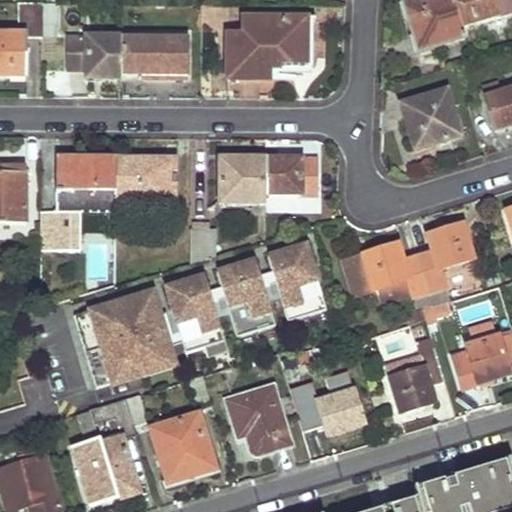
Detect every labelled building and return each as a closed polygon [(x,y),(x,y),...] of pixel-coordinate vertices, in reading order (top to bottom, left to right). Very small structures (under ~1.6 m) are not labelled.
[(430,0),(414,0),(402,4),(407,19),(434,10),(430,0)] [(407,19),(417,52),(465,38),(461,27),(453,0),(430,0),(434,10),(407,19)] [(453,0),(461,27),(511,12),(507,0),(453,0)] [(0,77),(26,78),(26,37),(40,37),(40,25),(40,3),(31,3),(13,3),(12,34),(0,33),(0,77)] [(55,3),(40,3),(40,25),(53,25),(55,25),(55,3)] [(226,34),(226,78),(270,79),(271,70),(281,70),(281,63),(308,64),(308,20),(241,19),(241,34),(226,34)] [(323,20),(308,20),(308,64),(281,63),(281,70),(322,71),(323,20)] [(53,25),(40,25),(40,37),(52,39),(53,25)] [(84,77),(121,77),(121,73),(121,38),(121,36),(66,36),(66,69),(84,70),(84,77)] [(185,38),(121,38),(121,73),(138,73),(144,73),(145,68),(151,68),(151,77),(184,77),(185,38)] [(151,68),(145,68),(144,73),(138,73),(138,78),(151,77),(151,68)] [(281,70),(271,70),(270,79),(281,79),(281,70)] [(510,126),(511,125),(511,89),(484,98),(493,127),(508,122),(510,126)] [(446,141),(459,137),(446,91),(400,105),(412,151),(446,141)] [(508,122),(493,127),(494,131),(510,126),(508,122)] [(232,159),(217,158),(217,167),(232,168),(232,159)] [(73,214),(114,214),(115,199),(116,159),(93,159),(92,165),(73,165),(73,159),(56,159),(56,212),(39,213),(39,251),(72,251),(73,214)] [(116,159),(115,199),(176,201),(176,172),(164,171),(164,160),(116,159)] [(218,204),(264,204),(264,195),(264,169),(265,159),(232,159),(232,168),(217,167),(218,204)] [(284,160),(265,159),(264,169),(284,170),(284,160)] [(178,161),(164,160),(164,171),(176,172),(178,161)] [(264,169),(264,195),(315,196),(315,161),(284,160),(284,170),(264,169)] [(0,224),(24,224),(24,173),(0,172),(0,224)] [(472,260),(461,226),(437,234),(426,237),(428,242),(430,249),(432,256),(418,260),(432,307),(443,304),(445,303),(437,271),(472,260)] [(214,230),(188,230),(189,265),(215,257),(214,230)] [(112,281),(114,236),(96,235),(93,280),(112,281)] [(324,311),(305,246),(266,257),(271,273),(278,295),(286,323),(324,311)] [(430,249),(416,254),(418,260),(432,256),(430,249)] [(421,311),(432,307),(418,260),(402,264),(400,258),(398,252),(388,255),(385,251),(361,257),(362,259),(344,265),(354,296),(376,290),(380,305),(410,296),(416,313),(421,311)] [(416,254),(400,258),(402,264),(418,260),(416,254)] [(41,299),(60,299),(61,260),(42,259),(41,299)] [(265,299),(259,277),(254,261),(216,273),(220,288),(224,299),(235,338),(274,326),(265,299)] [(278,295),(271,273),(259,277),(265,299),(278,295)] [(485,279),(488,287),(500,284),(497,275),(485,279)] [(223,342),(214,314),(211,303),(208,292),(203,276),(165,288),(172,311),(180,340),(181,343),(184,353),(223,342)] [(224,299),(220,288),(208,292),(211,303),(224,299)] [(159,315),(152,292),(133,297),(136,307),(126,311),(122,300),(96,309),(101,327),(102,326),(119,381),(144,373),(142,366),(172,357),(169,347),(168,343),(159,315)] [(443,304),(432,307),(421,311),(424,321),(425,323),(426,327),(435,323),(434,319),(436,318),(447,314),(443,304)] [(119,381),(102,326),(101,327),(96,309),(72,316),(94,388),(119,381)] [(180,340),(172,311),(159,315),(168,343),(180,340)] [(406,317),(408,327),(424,321),(421,311),(416,313),(406,317)] [(472,336),(475,347),(500,339),(497,328),(472,336)] [(492,381),(509,376),(508,374),(511,373),(511,335),(500,339),(475,347),(465,350),(466,354),(452,359),(461,389),(478,385),(476,379),(490,374),(492,381)] [(444,385),(433,349),(431,344),(416,348),(420,362),(391,369),(394,380),(389,381),(400,416),(423,409),(422,404),(434,401),(430,389),(444,385)] [(295,356),(279,361),(287,385),(303,380),(301,376),(312,372),(306,353),(295,356)] [(145,377),(175,368),(172,357),(142,366),(144,373),(145,377)] [(490,374),(476,379),(478,385),(492,381),(490,374)] [(197,408),(210,404),(203,378),(188,382),(197,408)] [(350,386),(326,393),(329,400),(352,393),(350,386)] [(261,456),(291,447),(287,436),(278,408),(272,388),(225,402),(237,443),(246,440),(250,452),(253,455),(261,456)] [(316,403),(326,437),(344,432),(362,427),(352,393),(329,400),(316,403)] [(133,427),(147,422),(139,397),(125,401),(133,427)] [(93,425),(114,419),(121,439),(136,435),(133,427),(125,401),(90,412),(93,425)] [(291,404),(278,408),(287,436),(300,432),(291,404)] [(166,484),(186,479),(195,476),(214,470),(197,415),(150,429),(166,484)] [(85,492),(133,477),(121,439),(101,445),(99,441),(72,449),(85,492)] [(18,465),(42,458),(40,450),(16,457),(18,465)] [(35,511),(59,511),(42,458),(18,465),(0,470),(0,489),(6,507),(32,500),(34,506),(35,511)] [(511,480),(507,463),(455,479),(465,511),(502,511),(511,509),(511,480)] [(133,477),(85,492),(90,507),(138,494),(133,477)] [(465,511),(455,479),(441,484),(449,508),(449,511),(465,511)] [(441,484),(412,493),(415,502),(418,511),(436,511),(449,508),(441,484)] [(32,500),(6,507),(7,511),(11,511),(34,506),(32,500)] [(418,511),(415,502),(391,509),(391,511),(418,511)]
